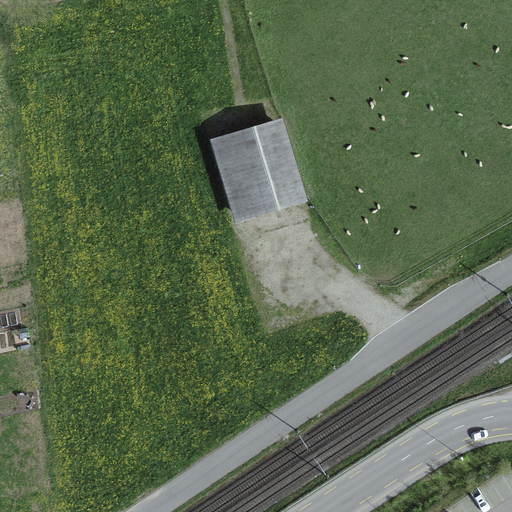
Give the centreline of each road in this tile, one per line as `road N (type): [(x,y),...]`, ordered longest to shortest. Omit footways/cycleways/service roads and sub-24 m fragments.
road 1 (residential): [(511,275),(364,361),(148,511)]
road 2 (unclassified): [(511,413),(431,441),(326,511)]
